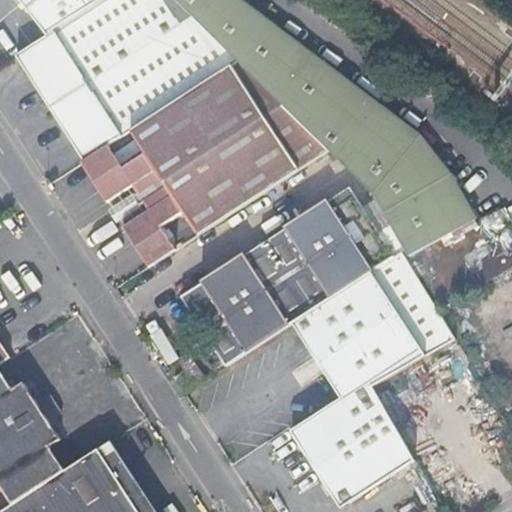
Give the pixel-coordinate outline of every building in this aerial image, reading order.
[(104,0),(48,37),(18,56),(85,161),(110,146),(132,131),(239,62),(176,0),(104,0)] [(19,0),(29,13),(48,37),(104,0),(19,0)] [(511,229),(500,208),(479,219),(453,174),(422,135),(242,0),(176,0),(239,62),(331,152),(377,197),(411,257),(441,309),(511,269),(511,229)] [(18,56),(48,37),(29,13),(0,34),(0,49),(8,62),(18,56)] [(331,152),(239,62),(132,131),(147,155),(125,169),(110,146),(85,161),(83,163),(108,202),(134,186),(139,194),(136,197),(141,206),(145,203),(150,212),(125,228),(136,245),(162,227),(185,213),(200,236),(331,152)] [(351,188),(183,297),(228,367),(294,324),(396,257),(351,188)] [(162,227),(136,245),(150,268),(177,250),(162,227)] [(340,505),(343,506),(347,506),(350,505),(417,461),(375,388),(457,340),(403,253),(396,257),(294,324),(343,399),(292,432),(338,502),(340,505)] [(0,340),(0,366),(12,359),(0,340)] [(0,511),(3,511),(67,471),(52,448),(63,440),(51,422),(37,401),(26,383),(15,390),(0,367),(0,511)] [(196,386),(187,371),(176,378),(186,393),(196,386)] [(398,406),(420,445),(474,414),(452,376),(398,406)] [(50,393),(37,401),(51,422),(64,414),(50,393)] [(140,511),(100,450),(67,471),(3,511),(140,511)]
